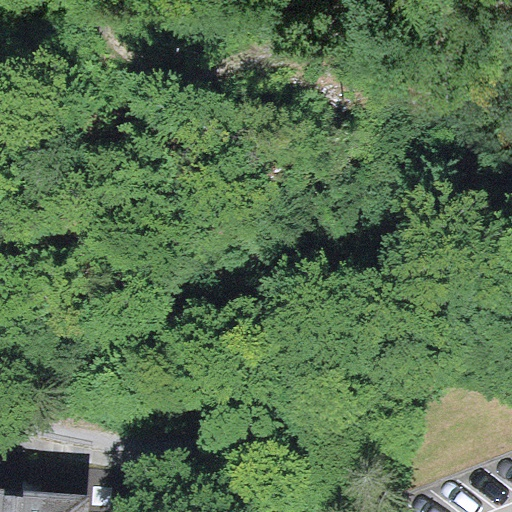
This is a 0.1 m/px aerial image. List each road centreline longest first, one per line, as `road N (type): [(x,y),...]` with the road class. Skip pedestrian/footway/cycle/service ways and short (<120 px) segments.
road 1 (track): [(234,310),(511,122)]
road 2 (track): [(511,283),(463,294),(234,310)]
